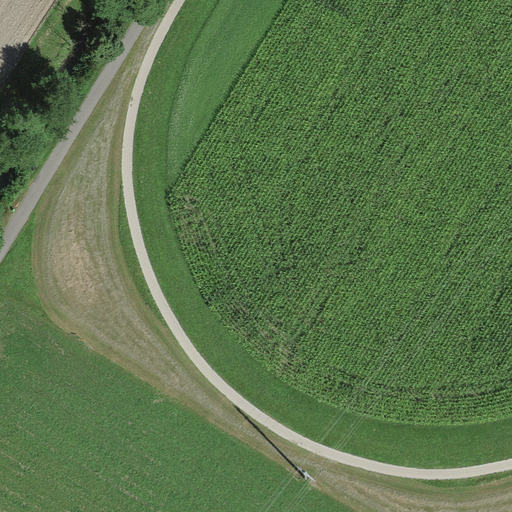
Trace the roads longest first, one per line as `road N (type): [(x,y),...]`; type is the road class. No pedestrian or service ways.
road 1 (track): [(511,463),(442,473),(368,465),(310,445),(215,379),(177,331),(133,225),(127,165),(131,111),(153,44),(179,0)]
road 2 (track): [(152,0),(0,251)]
